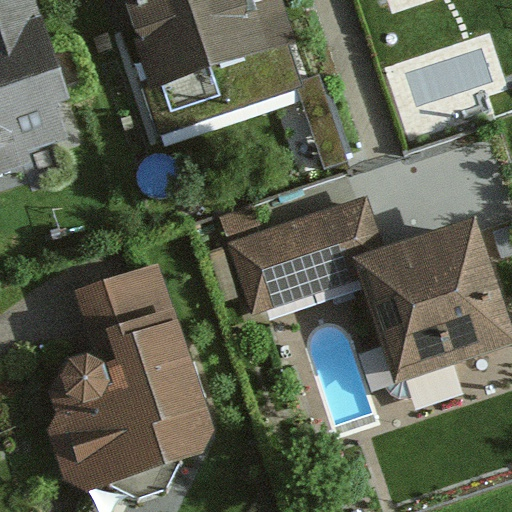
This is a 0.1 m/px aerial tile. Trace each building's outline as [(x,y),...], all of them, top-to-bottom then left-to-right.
[(0,0),(0,151),(59,132),(51,107),(59,104),(25,0),(0,0)] [(262,0),(128,0),(170,124),(291,84),(262,0)] [(298,84),(334,162),(358,151),(322,73),(298,84)] [(252,321),(356,285),(394,395),(511,353),(511,330),(476,226),(387,257),(367,199),(226,248),(252,321)] [(222,456),(159,277),(94,300),(119,374),(62,394),(99,499),(222,456)]
